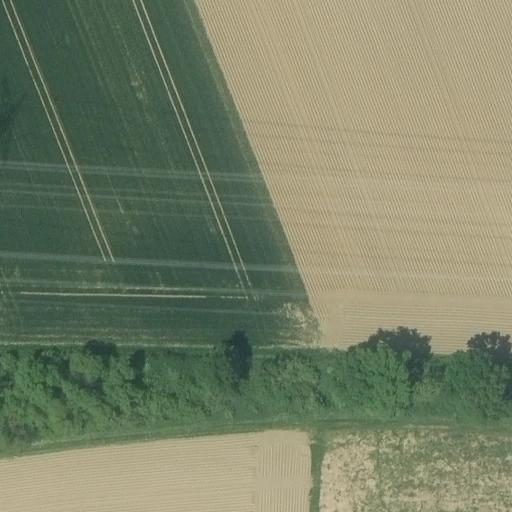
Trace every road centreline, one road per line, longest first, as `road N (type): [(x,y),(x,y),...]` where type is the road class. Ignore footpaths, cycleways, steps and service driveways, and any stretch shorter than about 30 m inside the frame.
road 1 (track): [(0,446),(212,419),(511,423)]
road 2 (track): [(511,371),(0,352)]
